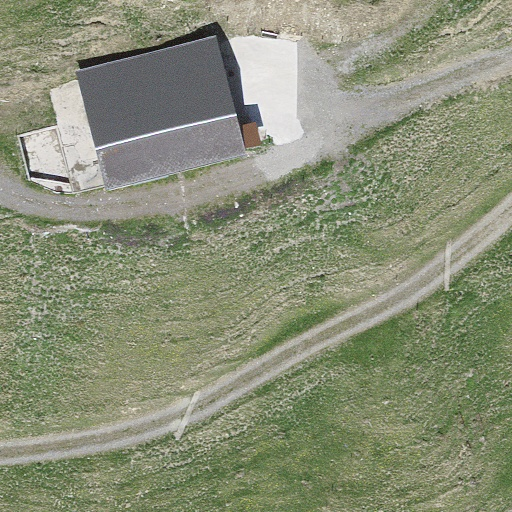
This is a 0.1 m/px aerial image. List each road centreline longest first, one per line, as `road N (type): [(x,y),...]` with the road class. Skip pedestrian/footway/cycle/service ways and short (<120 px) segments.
road 1 (track): [(0,453),(177,425),(456,270),(511,221)]
road 2 (track): [(511,62),(397,105),(293,99)]
